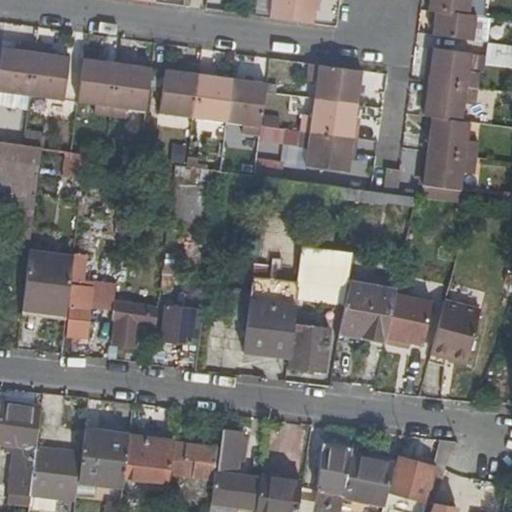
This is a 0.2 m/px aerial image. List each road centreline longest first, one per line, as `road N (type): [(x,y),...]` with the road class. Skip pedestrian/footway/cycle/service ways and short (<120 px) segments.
road 1 (residential): [(0,368),(458,418)]
road 2 (residential): [(372,17),(320,46),(0,4)]
